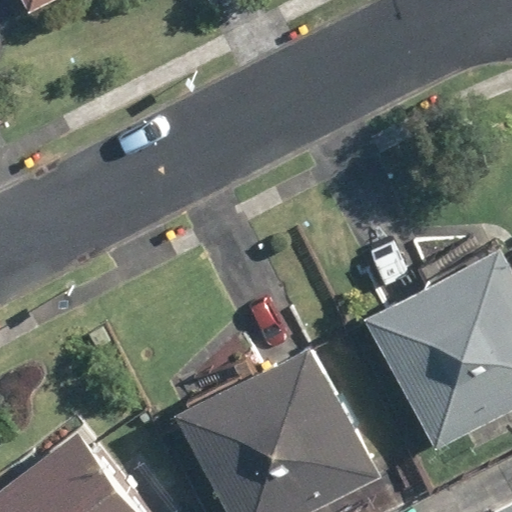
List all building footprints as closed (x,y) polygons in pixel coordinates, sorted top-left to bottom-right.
[(43,0),(19,0),(25,10),(43,0)] [(511,272),(494,239),(356,312),(426,445),(511,399),(511,272)] [(302,336),(171,403),(227,511),(290,511),(372,470),(302,336)] [(0,511),(142,511),(64,424),(0,481),(0,511)] [(511,511),(511,501),(489,511),(511,511)]
